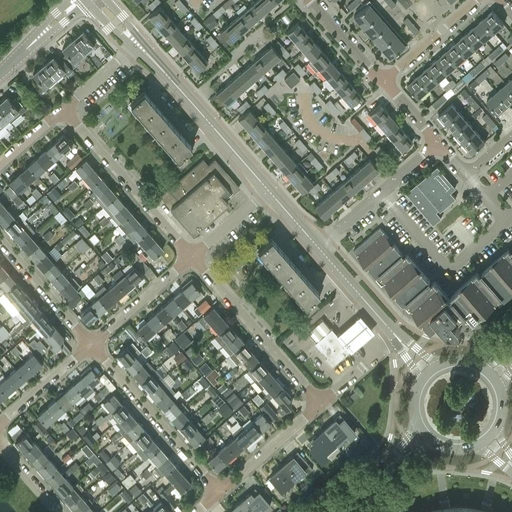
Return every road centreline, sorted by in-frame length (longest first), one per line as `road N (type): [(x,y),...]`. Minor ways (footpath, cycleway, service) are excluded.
road 1 (residential): [(268,194),(136,46)]
road 2 (residential): [(193,258),(63,110)]
road 3 (residential): [(218,492),(91,344)]
road 4 (residential): [(319,403),(193,258)]
road 5 (residential): [(316,248),(438,143)]
road 6 (residential): [(91,344),(0,239)]
road 7 (residential): [(319,403),(218,492)]
road 8 (residential): [(91,344),(193,258)]
road 9 (residential): [(383,80),(476,0)]
